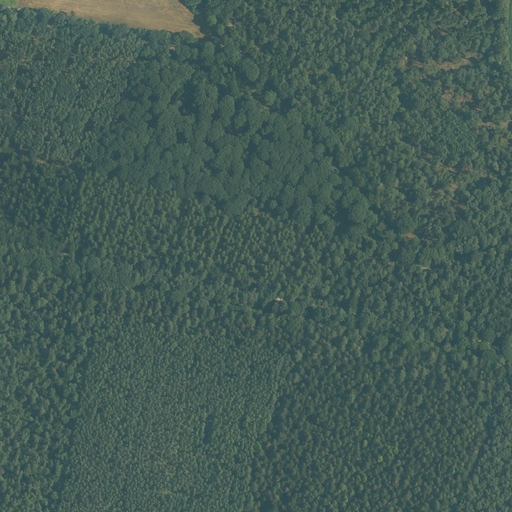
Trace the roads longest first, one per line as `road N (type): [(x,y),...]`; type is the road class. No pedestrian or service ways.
road 1 (unclassified): [(511,251),(420,274),(191,0)]
road 2 (track): [(0,331),(91,349),(64,477),(259,511)]
road 3 (track): [(352,195),(0,112)]
road 4 (track): [(347,310),(0,248)]
road 5 (track): [(230,47),(0,3)]
road 6 (track): [(347,310),(473,336)]
